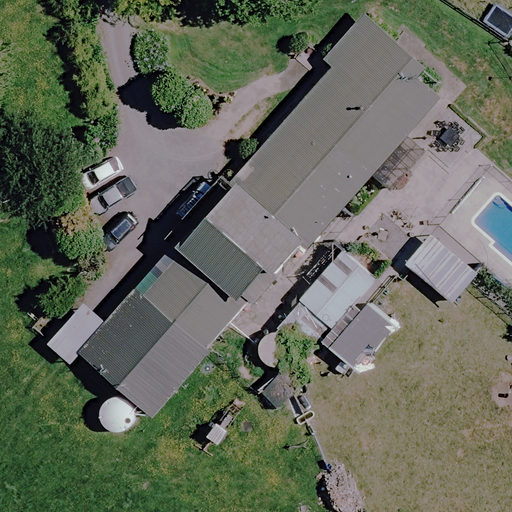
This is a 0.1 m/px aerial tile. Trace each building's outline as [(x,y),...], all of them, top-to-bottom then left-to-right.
[(456,79),(376,10),(81,353),(161,423),(456,79)] [(511,207),(487,186),(446,233),(511,290),(511,207)] [(482,273),(437,235),(408,269),(453,307),(482,273)] [(376,282),(338,253),(263,352),(300,381),(376,282)] [(108,305),(89,287),(55,325),(74,343),(108,305)] [(192,476),(158,463),(147,494),(181,506),(192,476)]
